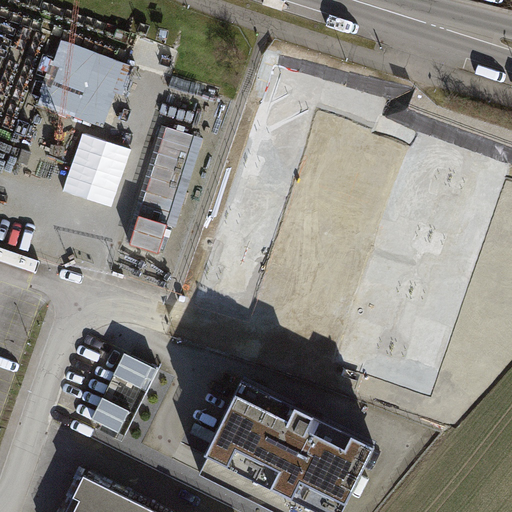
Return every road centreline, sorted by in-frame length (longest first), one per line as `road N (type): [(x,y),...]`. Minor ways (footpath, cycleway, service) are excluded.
road 1 (track): [(244,104),(287,96),(358,101),(418,89),(435,26)]
road 2 (residential): [(6,511),(81,299)]
road 3 (secondary): [(511,47),(350,0)]
